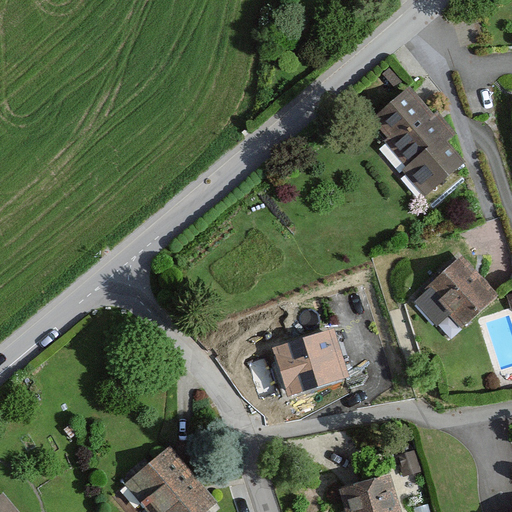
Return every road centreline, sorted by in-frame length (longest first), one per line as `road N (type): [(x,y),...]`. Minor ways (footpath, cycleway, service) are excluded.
road 1 (residential): [(145,245),(436,0)]
road 2 (residential): [(270,511),(246,435),(215,382),(137,296),(131,263),(145,245)]
road 3 (residential): [(0,366),(145,245)]
